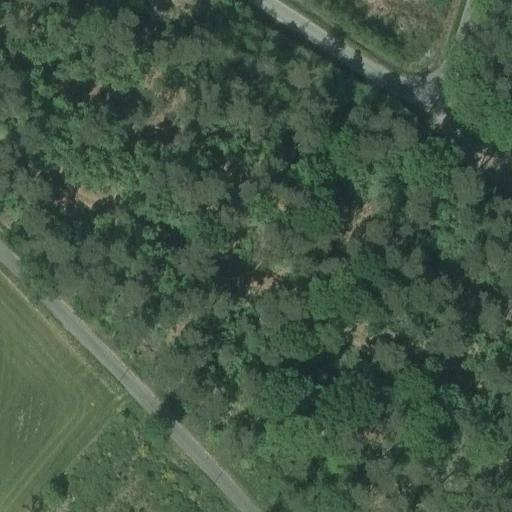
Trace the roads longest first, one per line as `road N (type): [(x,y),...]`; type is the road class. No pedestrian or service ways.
road 1 (unclassified): [(0,240),(272,511)]
road 2 (unclassified): [(267,0),(445,116)]
road 3 (unclassified): [(480,0),(445,116)]
